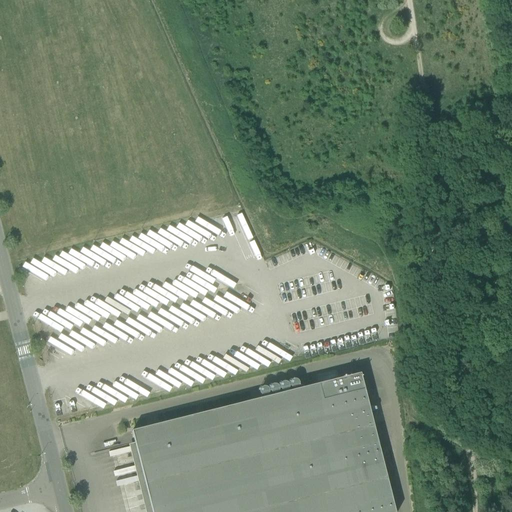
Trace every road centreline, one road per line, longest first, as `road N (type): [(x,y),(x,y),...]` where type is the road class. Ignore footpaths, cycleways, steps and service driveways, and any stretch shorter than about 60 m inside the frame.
road 1 (unknown): [(13,305),(225,254),(261,268),(274,298),(260,322),(31,378)]
road 2 (track): [(408,0),(429,134),(416,412),(472,451)]
road 3 (tertiary): [(0,253),(58,488)]
